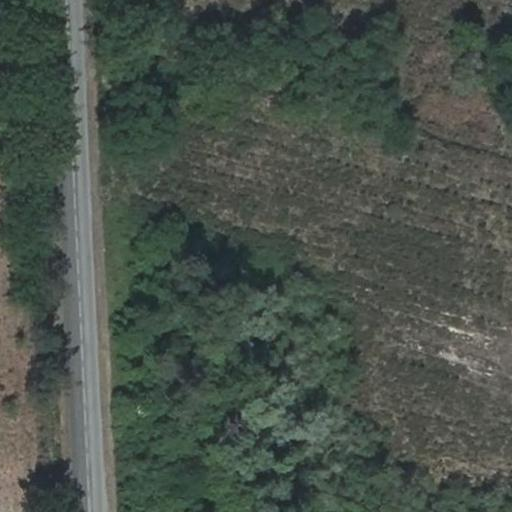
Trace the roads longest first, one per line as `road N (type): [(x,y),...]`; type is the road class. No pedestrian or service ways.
road 1 (tertiary): [(66,0),(87,511)]
road 2 (track): [(511,164),(68,41)]
